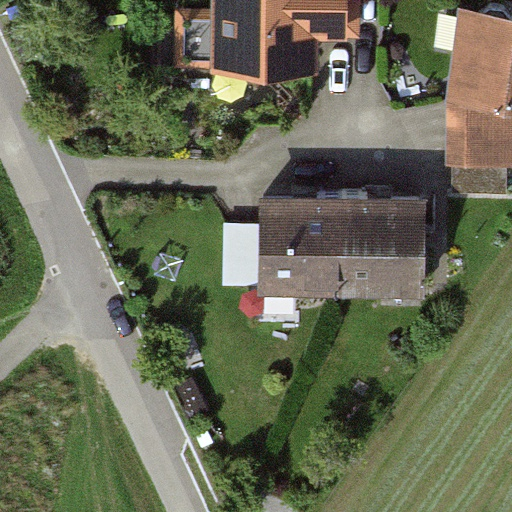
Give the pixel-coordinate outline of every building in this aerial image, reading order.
[(220,0),(220,13),(183,12),(182,58),(313,61),(314,24),(352,25),(352,0),(220,0)] [(511,17),(467,11),(456,92),(511,99),(511,17)] [(511,133),(453,134),(453,190),(507,190),(507,164),(511,163),(511,133)] [(319,190),(319,196),(265,196),(264,222),(226,222),(226,286),(263,287),(263,283),(344,284),(345,190),(319,190)] [(370,191),(345,190),(344,284),(422,284),(423,198),(370,198),(370,191)]
